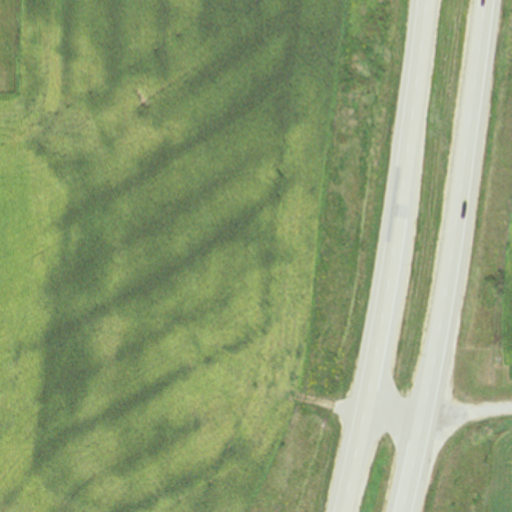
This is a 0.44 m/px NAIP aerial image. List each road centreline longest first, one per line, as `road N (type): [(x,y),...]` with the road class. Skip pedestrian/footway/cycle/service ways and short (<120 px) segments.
road 1 (trunk): [(401,511),(457,227),(485,0)]
road 2 (trunk): [(422,0),(391,276),(342,511)]
